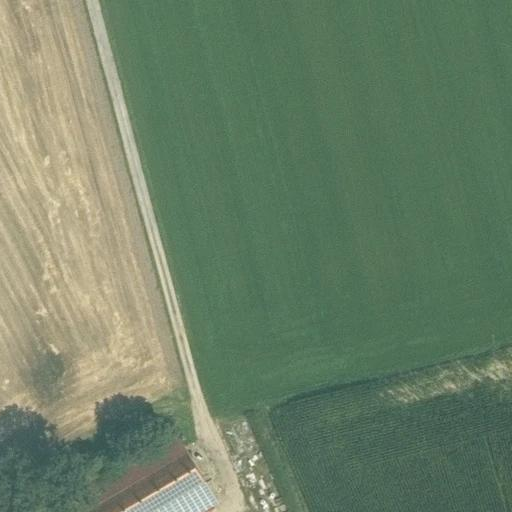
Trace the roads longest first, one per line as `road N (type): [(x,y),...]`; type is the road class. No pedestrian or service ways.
road 1 (track): [(234,511),(194,392),(91,0)]
road 2 (unknown): [(77,511),(146,462),(242,414),(291,402)]
